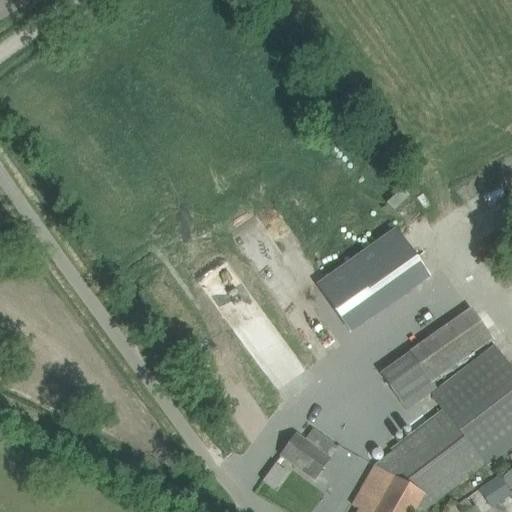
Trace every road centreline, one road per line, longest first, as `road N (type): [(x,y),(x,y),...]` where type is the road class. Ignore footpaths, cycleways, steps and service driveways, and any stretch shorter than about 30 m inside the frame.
road 1 (unclassified): [(253,511),(0,173)]
road 2 (track): [(0,401),(192,494),(246,505)]
